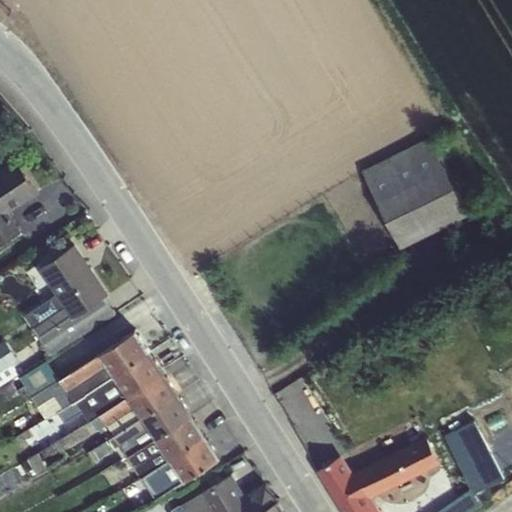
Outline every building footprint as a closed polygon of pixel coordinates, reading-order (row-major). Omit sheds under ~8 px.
[(436,136),(364,163),(394,242),(465,216),(436,136)] [(0,241),(25,230),(15,208),(39,197),(22,160),(0,170),(0,241)] [(27,311),(52,351),(76,337),(68,325),(92,310),(99,321),(120,309),(77,239),(39,263),(57,292),(27,311)] [(155,494),(215,461),(142,328),(34,388),(49,415),(81,398),(91,416),(130,394),(167,461),(144,473),(155,494)] [(8,338),(0,341),(0,379),(24,367),(8,338)] [(478,416),(447,430),(462,464),(493,451),(478,416)] [(118,428),(137,472),(165,460),(152,432),(141,436),(134,421),(118,428)] [(319,465),(346,511),(475,511),(485,506),(474,488),(433,511),(385,511),(375,496),(388,488),(395,501),(447,470),(431,443),(393,466),(385,452),(356,470),(344,450),(319,465)] [(171,503),(175,511),(289,511),(274,479),(246,492),(236,472),(171,503)]
